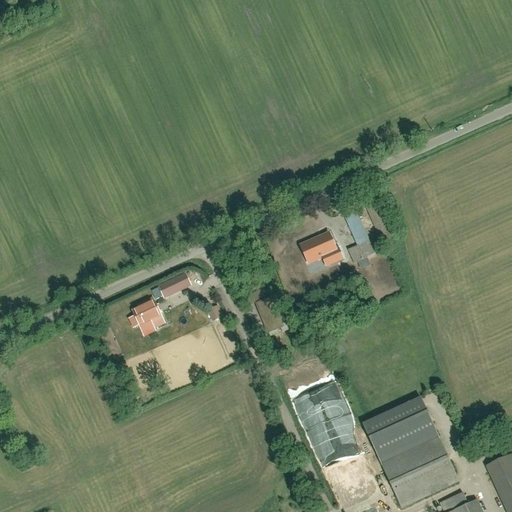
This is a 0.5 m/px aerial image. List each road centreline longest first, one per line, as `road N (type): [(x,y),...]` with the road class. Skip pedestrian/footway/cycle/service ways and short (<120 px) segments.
road 1 (unclassified): [(511,106),(0,341)]
road 2 (track): [(202,248),(328,511)]
